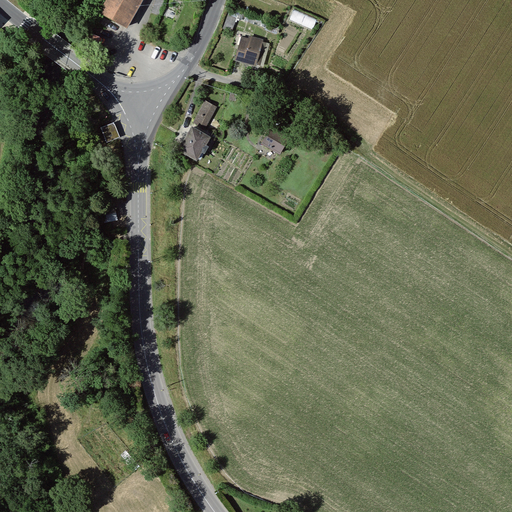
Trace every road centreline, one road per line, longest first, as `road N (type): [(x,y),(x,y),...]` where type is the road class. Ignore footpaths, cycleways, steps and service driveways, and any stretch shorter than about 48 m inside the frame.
road 1 (tertiary): [(141,112),(138,265),(146,362),(174,445),(215,511)]
road 2 (track): [(511,252),(320,121)]
road 3 (tertiary): [(217,0),(186,66),(141,112)]
